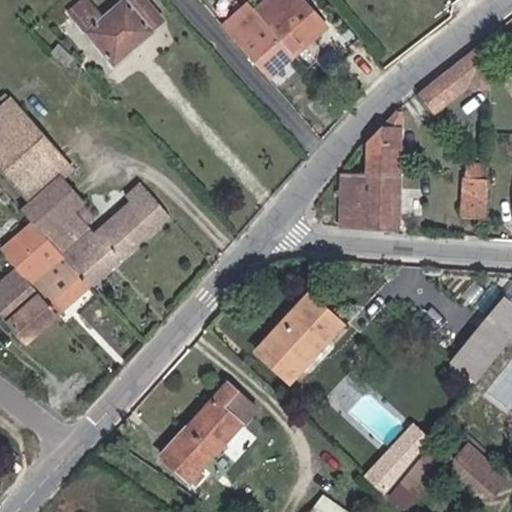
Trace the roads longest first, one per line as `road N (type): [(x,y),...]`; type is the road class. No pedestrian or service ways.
road 1 (unclassified): [(269,229),(400,83),(511,0)]
road 2 (unclassified): [(73,448),(269,229)]
road 3 (residential): [(269,229),(511,252)]
road 4 (unknown): [(335,156),(188,0)]
